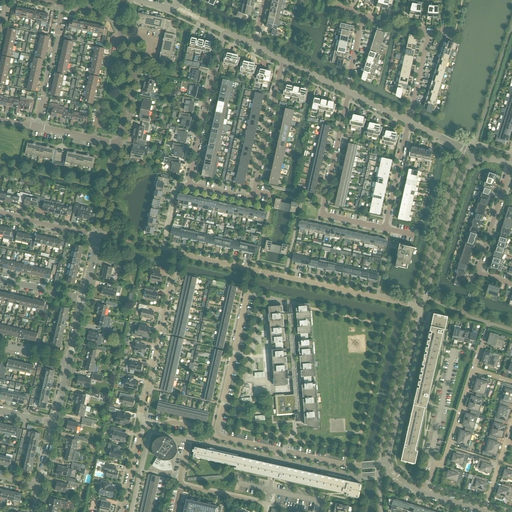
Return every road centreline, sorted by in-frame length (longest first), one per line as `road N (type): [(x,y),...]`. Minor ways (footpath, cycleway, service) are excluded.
road 1 (residential): [(278,450),(215,436),(253,270)]
road 2 (residential): [(384,229),(321,215),(346,90)]
road 3 (residential): [(144,421),(177,253)]
road 4 (residential): [(419,307),(253,270)]
road 5 (residential): [(118,144),(136,64),(113,17),(88,11)]
road 6 (tertiary): [(388,463),(419,307)]
road 7 (residential): [(189,184),(220,30)]
road 8 (tertiary): [(419,307),(473,160)]
road 9 (residential): [(511,284),(478,273),(509,164)]
road 10 (residential): [(252,197),(282,60)]
road 11 (residential): [(36,127),(62,6)]
